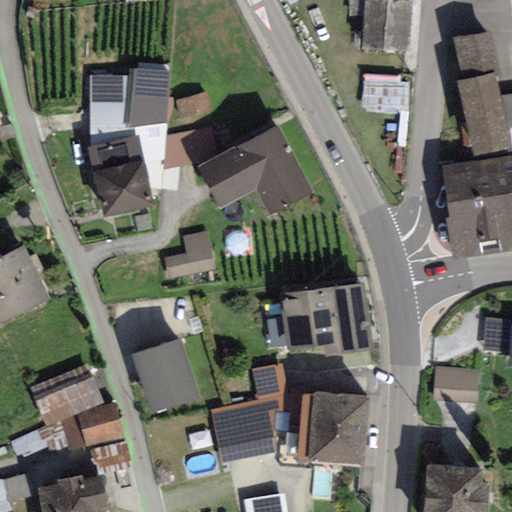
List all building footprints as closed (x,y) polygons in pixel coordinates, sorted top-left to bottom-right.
[(408,0),(365,0),(362,46),(405,49),(408,0)] [(462,76),(458,77),(475,147),(511,138),(494,68),(500,66),(491,26),(452,35),(462,76)] [(132,76),(89,77),(91,142),(86,144),(93,170),(139,157),(151,201),(160,190),(175,189),(180,166),(198,163),(225,148),(214,124),(167,134),(168,68),(135,64),(132,76)] [(411,106),(411,73),(365,71),(364,105),(411,106)] [(209,91),(177,98),(181,116),(213,109),(209,91)] [(185,116),(188,127),(214,121),(211,110),(185,116)] [(225,148),(198,163),(219,203),(255,183),(269,210),(312,187),(276,121),(225,148)] [(511,150),(437,163),(453,254),(511,244),(511,150)] [(139,157),(93,170),(105,214),(151,201),(139,157)] [(183,255),(165,259),(168,277),(212,268),(204,230),(179,236),(183,255)] [(26,241),(0,254),(0,321),(53,294),(26,241)] [(280,290),(287,345),(314,341),(315,347),(325,345),(326,354),(373,344),(362,277),(280,290)] [(180,335),(133,350),(152,408),(199,393),(180,335)] [(88,362),(29,387),(44,423),(103,398),(88,362)] [(257,400),(209,409),(219,462),(277,451),(275,438),(296,434),(283,362),(251,368),(257,400)] [(479,371),(435,368),(433,400),(477,403),(479,371)] [(369,393),(313,389),(309,454),(364,459),(369,393)] [(114,402),(75,412),(84,444),(122,434),(114,402)] [(124,442),(91,449),(95,472),(128,465),(124,442)] [(487,511),(490,465),(426,462),(422,511),(487,511)] [(0,510),(14,507),(11,497),(36,491),(30,469),(0,476),(0,510)] [(100,475),(38,487),(43,511),(97,511),(97,508),(107,506),(100,475)]
